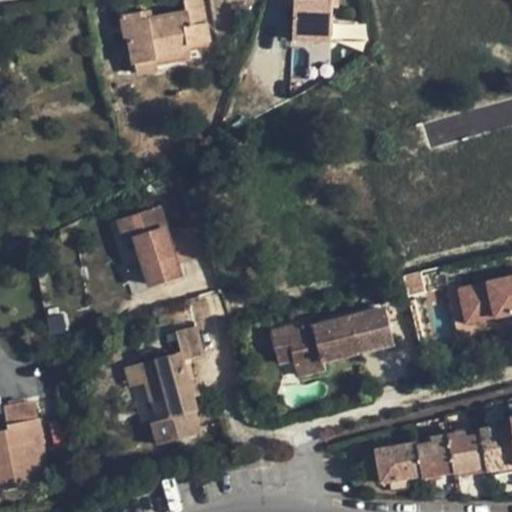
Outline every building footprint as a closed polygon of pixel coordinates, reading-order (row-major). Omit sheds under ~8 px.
[(121,16),(136,74),(156,70),(154,59),(189,53),(189,45),(209,41),(201,0),(188,0),(183,1),(185,11),(141,19),(140,12),(121,16)] [(324,0),(294,0),(293,32),(331,34),(332,0),(324,0)] [(232,5),(230,19),(248,20),(249,6),(232,5)] [(250,77),(259,103),(288,93),(278,66),(262,71),(263,73),(250,77)] [(124,216),(143,287),(182,277),(163,206),(124,216)] [(511,282),(462,293),(470,330),(511,320),(511,282)] [(295,357),(300,376),(328,368),(326,360),(397,340),(386,300),(314,320),(313,315),(284,323),(286,328),(295,357)] [(153,425),(159,447),(201,435),(195,414),(198,413),(194,398),(189,379),(184,363),(204,357),(196,327),(173,334),(180,355),(141,365),(143,378),(157,424),(153,425)] [(281,361),(295,357),(286,328),(273,332),(281,361)] [(129,390),(144,385),(143,378),(139,366),(123,371),(129,390)] [(189,379),(194,398),(200,397),(195,378),(189,379)] [(0,489),(49,480),(45,457),(37,459),(29,423),(38,421),(34,403),(4,408),(9,430),(10,437),(0,439),(0,489)] [(38,421),(29,423),(37,459),(45,457),(38,421)] [(484,467),(485,471),(511,466),(511,441),(509,424),(478,429),(478,434),(484,467)] [(0,431),(0,439),(10,437),(9,430),(0,431)] [(446,434),(452,473),(484,467),(478,434),(465,436),(464,431),(446,434)] [(420,475),(420,478),(452,473),(446,434),(429,437),(431,442),(415,445),(420,475)] [(373,448),(379,484),(420,475),(415,445),(415,442),(373,448)]
